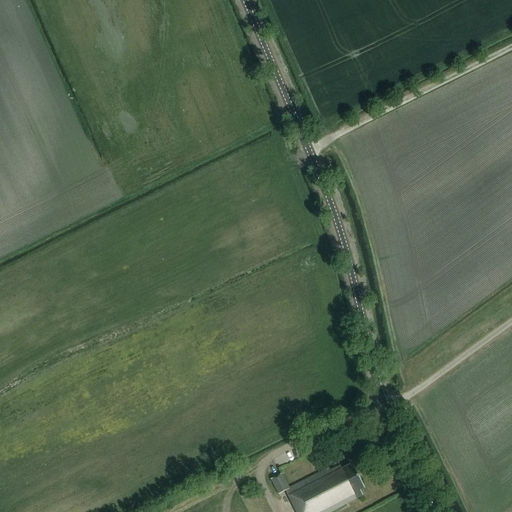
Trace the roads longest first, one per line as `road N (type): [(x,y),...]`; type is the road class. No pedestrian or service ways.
road 1 (tertiary): [(439,511),(383,400),(340,235),(243,0)]
road 2 (track): [(383,400),(258,468)]
